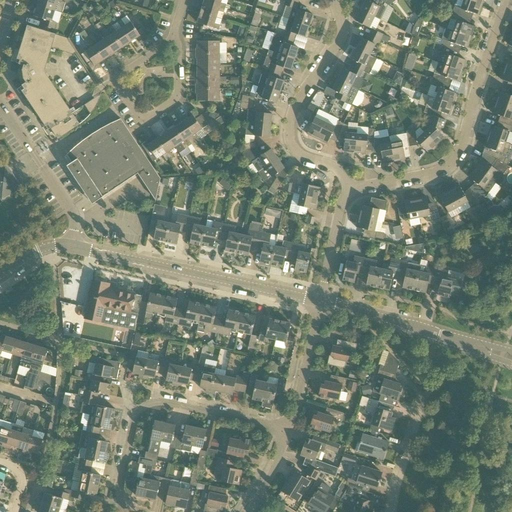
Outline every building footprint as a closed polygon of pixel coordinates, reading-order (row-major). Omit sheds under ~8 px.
[(63,2),(63,0),(39,0),(38,6),(55,11),(62,13),(65,2),(63,2)] [(221,3),(222,0),(204,0),(204,2),(225,9),(226,5),(221,3)] [(288,19),(295,21),(309,26),(313,15),(296,9),(298,3),(288,0),(285,0),(284,6),(286,6),(282,17),(288,19)] [(374,17),(380,20),(387,5),(381,0),(372,0),(371,2),(366,0),(365,0),(361,11),(374,17)] [(478,15),(482,5),(469,0),(463,0),(461,9),(459,8),(455,7),(453,13),(465,17),(467,11),(478,15)] [(118,6),(115,1),(110,4),(113,9),(118,6)] [(224,13),(225,9),(204,2),(201,12),(217,17),(219,11),(224,13)] [(86,7),(89,12),(94,9),(91,3),(86,7)] [(52,22),(55,11),(38,6),(34,16),(45,19),(43,25),(54,29),(56,23),(52,22)] [(453,13),(452,13),(444,10),(443,14),(451,17),(450,18),(451,19),(450,23),(455,24),(453,31),(471,37),(474,27),(463,23),(465,17),(453,13)] [(356,21),(369,28),(374,17),(361,11),(356,21)] [(215,24),(217,17),(201,12),(197,23),(219,30),(220,25),(215,24)] [(309,26),(295,21),(288,19),(285,30),(283,36),(295,40),(297,34),(305,37),(309,26)] [(146,36),(141,29),(137,31),(131,22),(125,26),(121,20),(118,22),(131,42),(137,38),(139,41),(146,36)] [(122,48),(131,42),(118,22),(122,28),(116,32),(112,26),(109,28),(122,48)] [(58,139),(80,124),(72,113),(69,115),(42,73),(41,71),(48,47),(73,55),(76,52),(67,38),(31,27),(30,31),(27,30),(18,59),(21,60),(20,64),(24,65),(22,70),(24,79),(27,83),(23,86),(25,89),(23,91),(46,126),(49,124),(58,139)] [(113,54),(122,48),(109,28),(106,30),(110,36),(104,40),(113,54)] [(467,48),(471,37),(453,31),(446,28),(442,39),(443,40),(441,45),(445,47),(454,50),(456,44),(467,48)] [(372,29),(369,35),(380,40),(380,41),(387,44),(390,38),(383,34),(375,30),(375,31),(372,29)] [(85,42),(86,41),(87,43),(87,42),(91,40),(89,37),(88,36),(85,31),(80,33),(79,34),(85,42)] [(295,40),(283,36),(275,33),(269,50),(274,52),(295,59),(298,48),(293,46),(295,40)] [(378,46),(380,41),(380,40),(369,35),(367,40),(362,38),(356,48),(370,55),(375,45),(378,46)] [(98,44),(94,38),(91,40),(104,60),(113,54),(104,40),(98,44)] [(98,64),(104,60),(91,40),(87,42),(91,48),(86,52),(92,61),(88,64),(93,72),(100,67),(98,64)] [(197,53),(220,54),(220,47),(224,47),(224,41),(197,41),(197,53)] [(436,62),(462,71),(466,60),(452,55),(454,50),(445,47),(441,45),(435,43),(432,49),(440,51),(436,62)] [(377,58),(370,55),(356,48),(351,59),(356,61),(354,67),(365,72),(369,75),(377,58)] [(291,70),(295,59),(274,52),(272,57),(267,56),(263,67),(281,73),(283,68),(291,70)] [(220,65),(220,54),(197,53),(197,65),(220,65)] [(406,68),(413,69),(416,55),(409,54),(406,68)] [(462,71),(436,62),(432,61),(428,71),(434,73),(433,79),(445,83),(447,78),(458,82),(462,71)] [(220,77),(220,65),(197,65),(197,77),(220,77)] [(262,74),(259,85),(266,87),(280,92),(281,90),(283,91),(285,85),(283,85),(284,81),(279,79),(281,73),(263,67),(261,74),(262,74)] [(362,78),(365,72),(354,67),(351,72),(343,68),(338,79),(351,86),(359,90),(364,79),(362,78)] [(511,71),(504,69),(500,79),(511,83),(511,71)] [(400,84),(403,74),(396,72),(393,82),(400,84)] [(220,89),(220,77),(197,77),(197,89),(220,89)] [(351,106),(359,90),(351,86),(338,79),(333,90),(338,92),(335,98),(346,103),(351,106)] [(427,96),(429,97),(429,96),(453,104),(457,94),(446,90),(448,84),(445,83),(433,79),(430,85),(427,96)] [(280,92),(266,87),(259,85),(256,94),(258,95),(257,99),(262,101),(263,99),(277,103),(280,92)] [(220,101),(220,89),(197,89),(197,101),(220,101)] [(499,92),(495,102),(511,107),(511,96),(499,92)] [(241,102),(254,104),(255,98),(243,95),(241,102)] [(424,113),(430,115),(437,117),(439,112),(450,115),(453,104),(429,96),(429,97),(426,107),(424,113)] [(96,106),(98,103),(94,99),(85,105),(91,114),(92,112),(94,110),(96,106)] [(240,108),(252,111),(254,104),(241,102),(240,108)] [(511,119),(509,119),(511,111),(511,107),(495,102),(492,113),(502,117),(500,122),(504,124),(511,126),(511,119)] [(189,118),(184,121),(193,135),(197,141),(201,139),(197,133),(209,125),(202,115),(200,116),(195,109),(190,112),(186,114),(189,118)] [(256,124),(271,126),(272,114),(257,112),(256,124)] [(317,139),(325,122),(311,115),(309,121),(312,123),(307,134),(317,139)] [(430,115),(428,121),(433,125),(424,132),(437,146),(445,138),(439,132),(441,127),(443,128),(446,120),(437,117),(430,115)] [(220,126),(225,122),(221,116),(216,120),(220,126)] [(67,155),(72,163),(67,166),(92,204),(97,200),(141,171),(156,195),(160,179),(134,138),(121,119),(111,123),(101,128),(92,134),(83,141),(75,147),(67,155)] [(188,139),(193,135),(184,121),(175,127),(188,147),(192,145),(188,139)] [(341,128),(343,124),(338,121),(336,125),(335,127),(325,122),(317,139),(327,144),(333,133),(339,136),(341,128)] [(256,124),(247,124),(246,135),(270,137),(271,126),(256,124)] [(356,130),(348,129),(349,127),(343,124),(341,128),(339,136),(338,138),(345,139),(344,151),(355,153),(357,134),(356,134),(356,130)] [(511,132),(511,126),(504,124),(502,129),(491,125),(488,136),(505,142),(509,132),(511,132)] [(185,149),(188,147),(175,127),(166,133),(175,147),(181,143),(185,149)] [(374,132),(375,129),(369,129),(368,133),(367,135),(357,134),(355,153),(366,154),(367,142),(373,142),(374,132)] [(394,162),(390,137),(389,137),(387,130),(374,132),(373,142),(373,152),(376,152),(381,152),(383,164),(394,162)] [(424,132),(416,140),(414,130),(406,132),(407,134),(409,147),(420,144),(429,154),(437,146),(424,132)] [(170,151),(175,147),(166,133),(157,139),(170,159),(173,163),(176,161),(173,157),(174,157),(170,151)] [(403,148),(409,147),(407,134),(390,137),(394,162),(405,159),(403,148)] [(511,144),(505,142),(488,136),(484,147),(496,151),(493,158),(496,160),(507,165),(510,160),(509,159),(510,157),(507,155),(511,144)] [(170,159),(157,139),(152,142),(150,138),(146,141),(142,145),(153,162),(157,159),(163,156),(167,161),(170,159)] [(244,151),(256,147),(254,141),(242,144),(244,151)] [(256,147),(244,151),(246,157),(258,154),(256,147)] [(252,162),(259,172),(265,167),(278,159),(271,149),(252,162)] [(237,153),(231,157),(236,164),(242,160),(237,153)] [(484,153),(482,158),(491,161),(492,156),(484,153)] [(265,167),(259,172),(265,182),(272,177),(285,168),(278,159),(265,167)] [(482,159),(475,168),(490,179),(496,184),(497,183),(499,183),(500,182),(501,181),(502,179),(502,178),(502,176),(502,175),(508,166),(507,165),(496,160),(491,166),(482,159)] [(0,168),(0,196),(2,199),(20,187),(6,165),(0,168)] [(483,188),(490,179),(475,168),(468,177),(478,184),(471,190),(478,198),(481,201),(485,197),(483,194),(482,194),(480,191),(483,188)] [(270,188),(276,192),(283,181),(277,177),(270,188)] [(300,195),(319,199),(321,188),(309,185),(310,181),(304,180),(300,195)] [(227,181),(223,187),(227,190),(231,185),(227,181)] [(471,190),(465,195),(459,185),(449,191),(458,207),(461,213),(470,208),(469,207),(475,204),(476,205),(481,201),(478,198),(471,190)] [(448,212),(458,207),(449,191),(439,196),(448,212)] [(319,199),(300,195),(294,193),(290,210),(294,211),(296,205),(298,206),(316,210),(319,199)] [(436,207),(429,210),(426,197),(415,199),(419,218),(424,216),(426,222),(435,220),(436,224),(442,222),(440,218),(436,207)] [(358,216),(377,220),(379,209),(385,211),(387,201),(375,199),(373,208),(361,205),(358,216)] [(404,221),(419,218),(415,199),(404,201),(407,214),(403,214),(404,221)] [(166,242),(170,223),(163,222),(165,215),(153,213),(150,229),(156,230),(154,239),(166,242)] [(186,232),(189,217),(178,214),(176,224),(170,223),(166,242),(177,244),(180,231),(186,232)] [(374,232),(377,220),(358,216),(356,227),(374,232)] [(202,246),(206,227),(199,226),(201,219),(189,217),(186,232),(192,234),(190,243),(202,246)] [(260,232),(261,223),(251,221),(249,230),(248,230),(247,236),(241,235),(237,253),(248,256),(250,246),(256,248),(260,232)] [(221,240),(224,224),(213,222),(212,228),(206,227),(202,246),(213,248),(215,239),(221,240)] [(237,253),(241,235),(234,233),(236,227),(224,224),(221,240),(227,241),(225,251),(237,253)] [(271,265),(275,246),(269,245),(271,235),(260,232),(256,248),(262,249),(259,262),(271,265)] [(275,246),(271,265),(283,267),(285,258),(291,259),(294,244),(282,241),(281,247),(275,246)] [(294,244),(291,259),(297,261),(295,270),(307,273),(311,254),(304,253),(305,246),(294,244)] [(471,246),(474,253),(480,251),(477,244),(471,246)] [(362,275),(366,259),(354,256),(353,263),(347,261),(342,280),(354,283),(356,273),(362,275)] [(378,288),(382,269),(376,268),(377,261),(366,259),(362,275),(368,276),(366,285),(378,288)] [(399,277),(402,261),(391,259),(388,270),(382,269),(378,288),(390,290),(393,276),(399,277)] [(414,290),(420,265),(402,261),(399,277),(405,278),(402,288),(414,290)] [(428,283),(434,285),(437,269),(420,265),(414,290),(426,293),(428,283)] [(438,295),(450,298),(451,292),(458,294),(461,281),(454,280),(454,279),(447,278),(449,271),(437,269),(434,285),(440,286),(438,295)] [(104,308),(108,288),(109,284),(93,280),(85,319),(95,321),(100,322),(101,322),(104,308)] [(108,288),(104,308),(107,308),(107,307),(119,309),(118,311),(130,313),(135,294),(115,289),(115,290),(108,288)] [(148,303),(142,302),(137,324),(144,325),(145,318),(151,319),(153,314),(160,316),(164,296),(150,293),(148,303)] [(164,296),(160,316),(166,317),(165,322),(178,325),(181,312),(175,311),(178,299),(164,296)] [(181,312),(178,325),(191,328),(192,323),(199,324),(203,304),(189,301),(187,314),(181,312)] [(203,304),(199,324),(198,329),(217,333),(221,318),(215,317),(217,307),(203,304)] [(221,318),(217,333),(230,336),(230,333),(237,335),(237,332),(238,332),(242,313),(228,310),(226,319),(221,318)] [(242,313),(238,332),(244,334),(243,339),(250,341),(248,348),(254,349),(257,336),(252,335),(256,316),(242,313)] [(276,340),(280,321),(270,319),(267,330),(261,328),(258,341),(265,342),(266,338),(276,340)] [(280,321),(276,340),(286,342),(285,347),(292,348),(294,336),(288,334),(291,324),(280,321)] [(140,346),(142,334),(136,332),(133,345),(140,346)] [(12,338),(6,337),(2,351),(3,351),(12,354),(18,337),(13,335),(12,338)] [(12,354),(23,357),(27,343),(21,341),(22,338),(18,337),(12,354)] [(351,350),(355,351),(357,344),(338,340),(336,346),(333,346),(330,360),(329,359),(328,364),(345,368),(346,362),(348,362),(351,350)] [(31,366),(33,360),(38,343),(34,342),(33,345),(27,343),(23,357),(20,366),(30,369),(31,366)] [(33,360),(31,366),(41,369),(43,364),(51,367),(53,358),(46,356),(48,349),(42,348),(43,344),(38,343),(33,360)] [(148,360),(147,360),(148,353),(138,351),(137,355),(131,353),(129,363),(128,367),(134,368),(133,373),(139,374),(139,377),(143,379),(148,360)] [(165,361),(166,354),(161,353),(160,360),(158,359),(158,362),(148,360),(143,379),(148,379),(148,376),(155,378),(156,373),(162,374),(165,361)] [(380,366),(377,377),(372,392),(388,397),(388,398),(398,401),(402,389),(399,388),(400,384),(393,382),(400,363),(389,353),(385,367),(380,366)] [(120,363),(93,357),(88,379),(92,380),(100,382),(101,376),(117,379),(120,363)] [(170,362),(165,361),(162,374),(167,375),(166,380),(173,382),(172,385),(177,386),(181,367),(170,364),(170,362)] [(276,372),(278,363),(272,361),(270,370),(276,372)] [(211,393),(215,374),(214,374),(215,368),(216,366),(205,364),(204,369),(198,368),(196,381),(201,382),(200,388),(206,389),(205,392),(211,393)] [(196,381),(198,368),(192,367),(191,369),(181,367),(177,386),(181,387),(182,384),(188,385),(190,380),(196,381)] [(225,376),(226,371),(215,368),(215,374),(211,393),(215,394),(215,391),(221,392),(225,376)] [(33,390),(38,375),(37,375),(38,372),(34,370),(33,374),(29,372),(24,388),(33,390)] [(349,371),(348,378),(358,380),(359,373),(349,371)] [(245,392),(248,379),(249,373),(244,372),(243,378),(240,391),(245,392)] [(263,401),(267,383),(256,380),(257,376),(251,375),(248,387),(255,388),(252,399),(263,401)] [(236,379),(225,376),(221,392),(221,395),(226,396),(226,393),(233,395),(234,390),(240,391),(243,378),(236,376),(236,379)] [(344,392),(347,379),(334,376),(332,383),(325,381),(324,385),(321,384),(319,397),(329,399),(330,398),(339,400),(341,392),(344,392)] [(84,396),(97,399),(98,393),(109,395),(111,384),(100,382),(92,380),(90,391),(85,390),(84,396)] [(272,409),(273,404),(276,393),(282,394),(284,382),(278,380),(277,385),(267,383),(263,401),(262,407),(272,409)] [(357,383),(349,382),(348,391),(355,392),(357,383)] [(361,387),(363,396),(371,394),(369,385),(361,387)] [(84,396),(83,402),(95,405),(97,399),(84,396)] [(379,433),(381,427),(391,430),(395,419),(390,417),(392,413),(377,408),(379,401),(362,396),(359,406),(365,408),(364,411),(375,414),(370,430),(379,433)] [(26,405),(26,404),(21,402),(17,413),(23,415),(24,410),(26,405)] [(97,405),(94,416),(113,420),(115,409),(97,405)] [(342,421),(345,413),(327,408),(325,415),(318,412),(317,416),(314,415),(310,428),(320,431),(321,430),(330,433),(334,418),(342,421)] [(88,425),(87,431),(99,434),(100,428),(113,431),(117,424),(116,420),(113,420),(94,416),(92,426),(88,425)] [(161,441),(165,423),(155,421),(151,439),(161,441)] [(176,449),(179,437),(173,435),(176,425),(165,423),(161,441),(170,443),(169,447),(176,449)] [(18,447),(22,433),(24,427),(13,424),(12,430),(6,447),(11,449),(12,445),(18,447)] [(192,445),(196,428),(186,426),(183,438),(179,437),(176,449),(191,452),(192,445)] [(6,447),(12,430),(1,427),(0,431),(0,441),(3,443),(2,446),(6,447)] [(196,428),(192,445),(203,448),(207,430),(196,428)] [(98,440),(99,434),(87,431),(85,437),(90,438),(87,449),(109,454),(109,453),(111,450),(110,443),(98,440)] [(27,454),(32,436),(22,433),(18,447),(23,449),(22,452),(27,454)] [(358,452),(361,453),(383,459),(385,452),(386,452),(389,443),(362,434),(360,443),(357,442),(355,450),(358,451),(358,452)] [(32,436),(27,454),(31,455),(32,452),(39,454),(43,440),(32,436)] [(340,445),(323,439),(314,436),(312,441),(306,439),(300,455),(306,457),(304,462),(307,463),(306,465),(303,464),(303,465),(308,467),(311,468),(321,472),(335,477),(339,468),(315,460),(319,450),(324,452),(325,448),(337,453),(340,445)] [(227,454),(244,457),(245,454),(248,454),(251,440),(240,438),(239,442),(229,440),(227,454)] [(224,452),(209,449),(207,448),(207,452),(206,455),(218,458),(222,459),(224,452)] [(81,458),(79,464),(92,467),(93,461),(106,464),(109,458),(109,454),(87,449),(85,459),(81,458)] [(201,450),(200,454),(199,457),(196,469),(200,470),(203,470),(205,458),(206,455),(207,452),(201,450)] [(145,458),(157,461),(159,454),(146,452),(145,458)] [(345,453),(342,460),(355,464),(357,457),(345,453)] [(157,461),(145,458),(140,457),(139,463),(143,464),(140,478),(139,478),(138,482),(135,481),(133,490),(136,491),(135,495),(146,498),(151,475),(153,466),(156,467),(157,461)] [(222,459),(218,458),(215,473),(223,474),(221,481),(239,485),(242,471),(233,469),(235,462),(222,459)] [(91,473),(92,467),(79,464),(78,470),(82,471),(80,482),(99,486),(101,475),(91,473)] [(362,466),(357,481),(348,478),(346,485),(369,493),(371,487),(377,489),(382,473),(362,466)] [(193,468),(190,484),(190,485),(196,486),(200,470),(196,469),(193,468)] [(316,480),(321,472),(311,468),(307,474),(316,480)] [(295,500),(299,493),(304,486),(307,488),(311,481),(294,471),(281,491),(287,495),(287,496),(289,497),(288,498),(292,501),(293,499),(295,500)] [(166,479),(151,475),(146,498),(156,500),(158,490),(163,491),(166,479)] [(176,506),(180,489),(171,487),(172,480),(166,479),(163,491),(168,492),(165,504),(176,506)] [(97,496),(99,486),(80,482),(78,492),(74,491),(72,497),(85,500),(86,494),(97,496)] [(181,482),(180,489),(176,506),(186,508),(190,491),(189,491),(190,485),(190,484),(181,482)] [(322,483),(319,488),(318,488),(308,504),(318,510),(317,511),(318,511),(325,511),(326,511),(332,511),(341,499),(335,495),(334,497),(328,493),(331,488),(322,483)] [(207,504),(206,504),(204,511),(208,511),(221,511),(222,508),(223,508),(224,506),(226,507),(228,496),(225,496),(227,489),(209,486),(208,493),(210,493),(207,504)] [(341,499),(345,492),(339,489),(335,495),(341,499)] [(42,503),(60,509),(63,499),(68,500),(70,494),(57,490),(56,496),(45,493),(42,503)] [(356,497),(354,505),(356,506),(354,511),(372,511),(373,510),(370,509),(373,502),(356,497)] [(59,511),(60,509),(42,503),(39,511),(59,511)]
